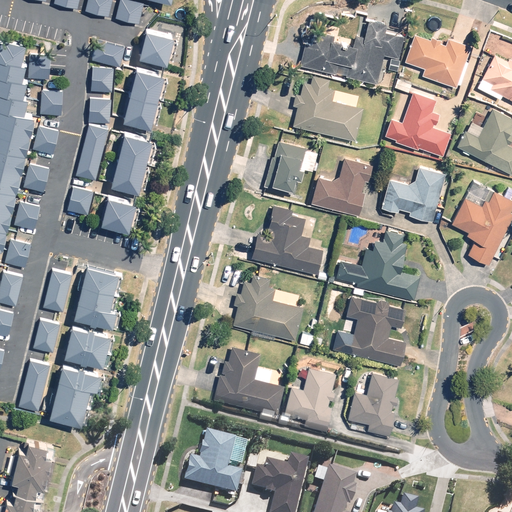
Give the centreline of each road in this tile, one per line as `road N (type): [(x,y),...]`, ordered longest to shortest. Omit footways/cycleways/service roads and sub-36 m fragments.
road 1 (secondary): [(226,61),(133,446)]
road 2 (residential): [(471,459),(435,428),(452,313),(472,292),(499,313),(470,392),(481,433)]
